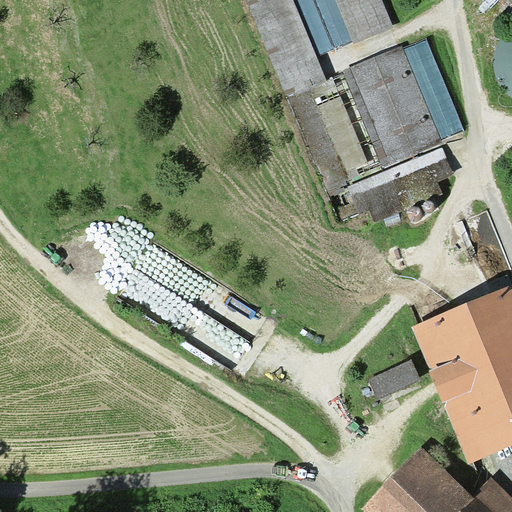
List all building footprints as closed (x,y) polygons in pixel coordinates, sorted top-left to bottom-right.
[(286,0),(246,0),(277,75),(312,61),(286,0)] [(335,0),(354,44),(390,29),(377,0),(335,0)] [(398,52),(287,98),(284,99),(322,192),(436,145),(398,52)] [(426,188),(417,166),(348,194),(357,217),(426,188)] [(511,441),(511,328),(499,298),(434,325),(451,367),(433,374),(444,400),(461,393),(486,453),(511,441)] [(375,399),(416,380),(409,365),(369,384),(375,399)] [(500,511),(479,491),(466,504),(417,455),(366,509),(368,511),(500,511)]
